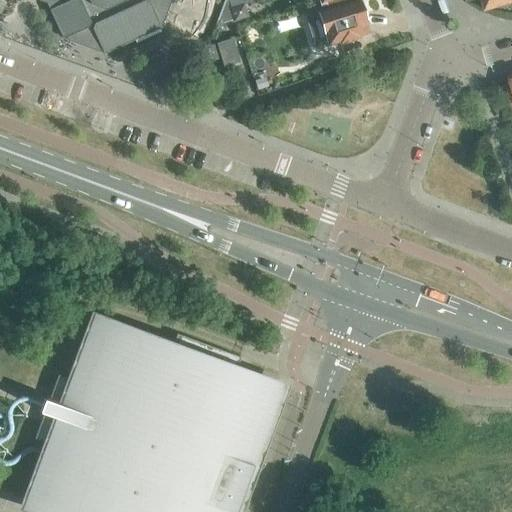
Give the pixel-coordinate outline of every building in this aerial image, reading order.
[(46,0),(46,2),(62,38),(66,36),(67,40),(98,51),(102,49),(103,53),(161,27),(159,23),(163,21),(170,0),(46,0)] [(227,0),(223,0),(214,25),(233,19),(234,19),(230,7),(227,0)] [(364,15),(361,5),(359,4),(357,0),(327,0),(324,1),(327,9),(305,16),(310,31),(299,34),(300,37),(264,48),(270,66),(306,55),(303,45),(325,39),(326,43),(328,42),(328,43),(339,39),(339,41),(356,35),(355,34),(366,31),(362,20),(364,20),(363,17),(364,15)] [(511,0),(482,0),(485,9),(511,0)] [(233,19),(233,20),(247,15),(243,3),(230,7),(234,19),(233,19)] [(231,39),(217,43),(223,65),(238,61),(231,39)] [(202,48),(206,62),(217,58),(213,45),(212,45),(202,48)] [(211,85),(206,69),(196,72),(201,88),(211,85)] [(48,443),(27,500),(25,505),(44,511),(234,511),(237,505),(244,493),(252,480),(255,476),(264,464),(263,463),(260,468),(252,465),(281,387),(235,370),(239,357),(176,334),(171,347),(94,318),(72,380),(58,375),(48,400),(43,398),(39,411),(43,413),(34,438),(48,443)] [(330,492),(324,489),(321,497),(328,499),(330,492)]
